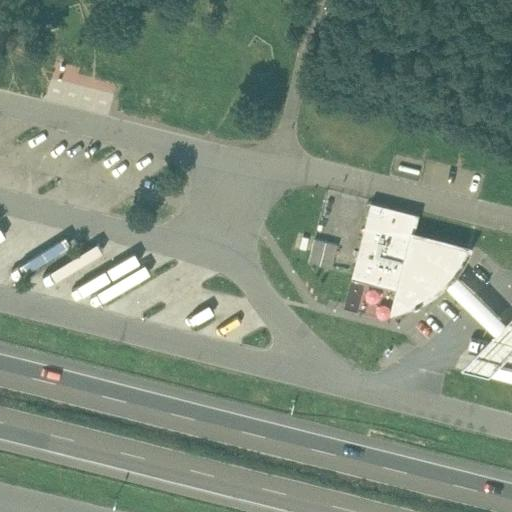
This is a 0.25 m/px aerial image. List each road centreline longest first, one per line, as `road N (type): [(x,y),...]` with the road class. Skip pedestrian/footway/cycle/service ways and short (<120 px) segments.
road 1 (motorway): [(511,499),(0,366)]
road 2 (motorway): [(0,419),(361,511)]
